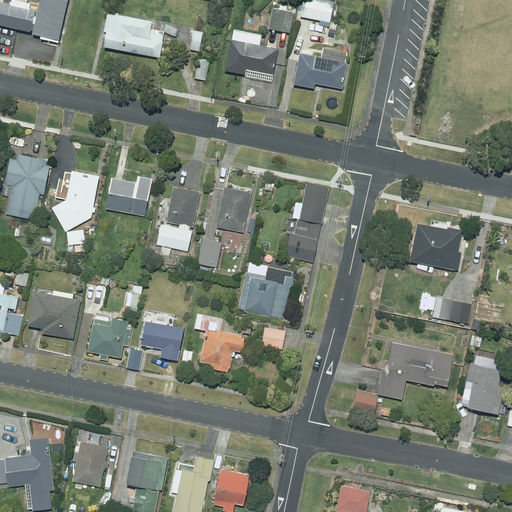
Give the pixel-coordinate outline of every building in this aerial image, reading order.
[(10,6),(0,3),(0,26),(31,34),(30,36),(38,38),(56,42),(65,0),(38,0),(37,7),(11,1),(10,6)] [(319,20),(318,24),(328,26),(332,3),(312,0),(301,0),(298,16),(319,20)] [(271,8),(268,28),(288,32),(291,12),(271,8)] [(100,46),(158,57),(163,31),(149,28),(150,21),(106,14),(100,46)] [(192,30),(189,49),(198,51),(201,32),(192,30)] [(228,39),(222,70),(244,74),(245,69),(271,74),(277,49),(228,39)] [(297,53),(291,83),(312,87),(313,82),(341,88),(346,62),(344,62),(346,52),(322,47),(320,57),(297,53)] [(197,58),(194,78),(204,80),(208,60),(197,58)] [(4,186),(10,188),(5,213),(33,218),(38,193),(42,193),(47,166),(42,165),(43,160),(17,155),(16,161),(9,159),(4,186)] [(64,200),(50,207),(64,231),(89,217),(97,176),(69,170),(64,200)] [(109,177),(104,208),(143,215),(150,178),(136,175),(135,182),(109,177)] [(265,180),(263,188),(270,190),(272,182),(265,180)] [(288,233),(284,255),(313,262),(328,188),(304,183),(295,234),(288,233)] [(186,251),(190,231),(188,230),(189,226),(191,226),(198,191),(172,186),(165,221),(179,224),(178,229),(159,225),(155,245),(161,246),(160,253),(155,253),(153,262),(175,266),(176,257),(169,255),(170,248),(186,251)] [(215,226),(230,229),(230,233),(234,234),(235,230),(241,231),(250,191),(223,186),(215,226)] [(415,223),(408,261),(457,270),(461,252),(457,251),(461,230),(447,227),(446,229),(415,223)] [(202,238),(196,263),(216,267),(221,242),(202,238)] [(242,310),(242,311),(269,317),(269,315),(282,318),(288,285),(291,286),(292,277),(284,276),(283,284),(264,280),(267,266),(247,262),(238,309),(242,310)] [(25,286),(28,274),(17,271),(14,284),(25,286)] [(25,325),(41,328),(40,332),(72,338),(79,300),(31,291),(25,325)] [(131,307),(130,314),(135,315),(139,294),(131,292),(129,304),(133,305),(132,308),(131,307)] [(0,293),(0,331),(17,335),(21,315),(5,312),(6,307),(14,309),(16,297),(0,293)] [(440,298),(436,319),(468,325),(472,305),(440,298)] [(198,362),(209,364),(208,368),(227,372),(231,351),(240,352),(243,336),(219,331),(222,319),(202,315),(199,330),(205,331),(198,362)] [(91,318),(85,351),(119,358),(126,321),(110,318),(109,322),(91,318)] [(139,344),(160,348),(159,357),(175,360),(182,329),(143,321),(139,344)] [(264,327),(261,345),(281,349),(285,330),(264,327)] [(483,338),(471,336),(468,347),(480,350),(483,338)] [(379,369),(374,393),(400,399),(404,379),(431,385),(432,383),(446,386),(451,359),(389,346),(384,370),(379,369)] [(129,349),(125,368),(138,370),(141,352),(129,349)] [(496,386),(500,370),(499,370),(501,361),(477,355),(475,364),(469,363),(465,379),(472,380),(465,407),(497,414),(503,388),(496,386)] [(372,416),(377,394),(356,390),(351,412),(372,416)] [(30,454),(2,457),(5,486),(28,484),(31,510),(49,508),(47,491),(52,490),(47,437),(28,439),(30,454)] [(72,461),(75,462),(71,481),(99,487),(103,468),(105,468),(106,462),(103,461),(106,447),(79,441),(76,454),(74,453),(72,461)] [(123,484),(135,486),(131,505),(127,511),(153,511),(158,489),(160,489),(166,457),(130,450),(123,484)] [(213,460),(195,456),(192,470),(182,468),(171,511),(200,511),(207,481),(208,481),(213,460)] [(231,511),(233,503),(242,505),(247,475),(220,469),(213,504),(222,506),(222,510),(229,511),(231,511)] [(336,508),(334,511),(364,511),(368,491),(339,485),(335,508),(336,508)]
